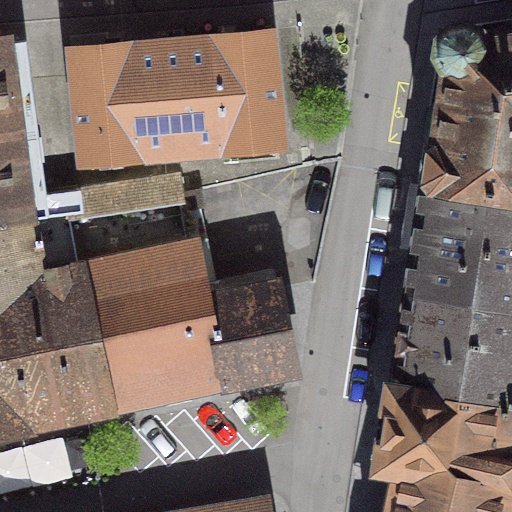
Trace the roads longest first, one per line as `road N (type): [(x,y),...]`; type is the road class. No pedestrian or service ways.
road 1 (residential): [(308,457),(394,0)]
road 2 (residential): [(308,457),(11,511)]
